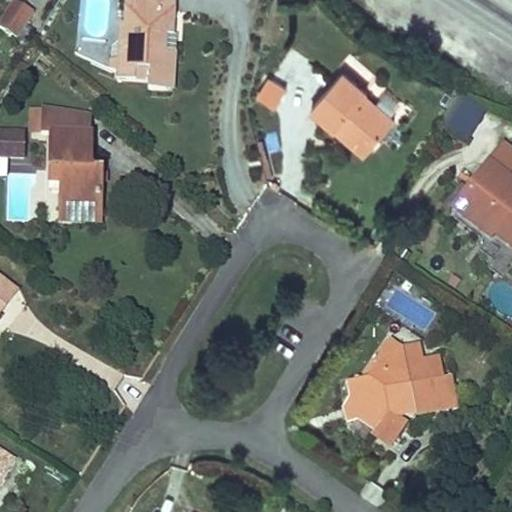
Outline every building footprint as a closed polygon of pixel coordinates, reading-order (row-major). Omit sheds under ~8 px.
[(174,71),(175,53),(165,52),(166,35),(172,35),(174,0),(126,0),(125,24),(131,25),(130,43),(120,42),(119,60),(119,61),(111,60),(110,70),(118,73),(117,81),(149,83),(148,90),(167,92),(168,71),(174,71)] [(24,27),(33,13),(14,2),(0,25),(0,28),(17,39),(19,36),(24,27)] [(130,43),(131,25),(125,24),(121,24),(120,42),(130,43)] [(26,41),(31,31),(24,27),(19,36),(26,41)] [(175,53),(177,36),(172,35),(166,35),(165,52),(175,53)] [(119,60),(120,42),(112,45),(111,60),(119,61),(119,60)] [(16,84),(27,67),(21,63),(9,80),(16,84)] [(394,121),(365,95),(367,93),(343,72),(312,107),(336,129),(341,123),(370,149),(394,121)] [(257,97),(278,106),(287,85),(267,76),(257,97)] [(471,142),(484,106),(456,95),(443,131),(471,142)] [(41,134),(41,109),(32,109),(31,133),(41,134)] [(90,168),(91,135),(90,135),(91,117),(41,109),(41,134),(41,135),(51,135),(50,169),(62,169),(61,185),(61,212),(100,213),(101,169),(90,168)] [(370,149),(341,123),(336,129),(365,154),(370,149)] [(0,158),(24,159),(24,133),(2,133),(2,142),(0,141),(0,158)] [(511,146),(505,141),(475,179),(483,184),(478,190),(471,184),(454,207),(492,235),(494,231),(501,222),(511,230),(511,146)] [(61,185),(62,169),(50,169),(50,185),(61,185)] [(478,190),(483,184),(475,179),(471,184),(478,190)] [(100,223),(100,213),(61,212),(61,222),(100,223)] [(511,230),(501,222),(494,231),(511,245),(511,230)] [(0,313),(17,292),(0,278),(0,313)] [(457,407),(451,380),(446,380),(443,381),(427,384),(422,362),(421,360),(419,346),(401,349),(389,341),(374,364),(377,366),(368,380),(348,384),(353,409),(378,425),(374,431),(372,433),(391,445),(406,423),(397,418),(457,407)] [(511,366),(511,345),(502,361),(511,366)] [(443,381),(438,359),(424,362),(422,362),(427,384),(443,381)] [(378,425),(353,409),(344,410),(374,431),(378,425)] [(0,484),(15,461),(0,451),(0,484)]
